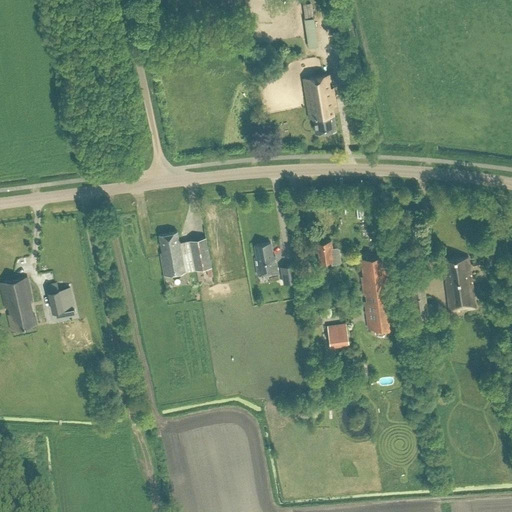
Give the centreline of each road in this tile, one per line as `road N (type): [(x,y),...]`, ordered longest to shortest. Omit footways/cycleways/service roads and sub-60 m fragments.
road 1 (tertiary): [(163,182),(336,168),(511,182)]
road 2 (track): [(158,511),(83,192)]
road 3 (unclassified): [(163,182),(124,0)]
road 4 (tertiary): [(0,203),(163,182)]
